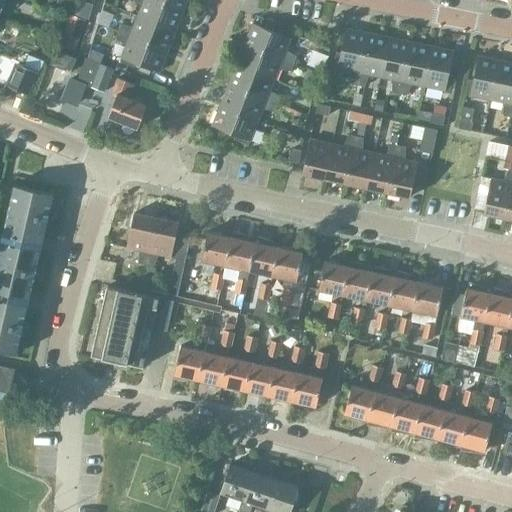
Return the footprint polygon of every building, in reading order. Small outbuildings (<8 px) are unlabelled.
[(0,0),(0,11),(4,1),(18,6),(20,0),(0,0)] [(77,0),(57,0),(55,7),(75,12),(79,0),(77,0)] [(176,31),(183,11),(154,0),(134,0),(142,5),(138,16),(176,31)] [(187,0),(154,0),(183,11),(187,0)] [(102,14),(99,24),(107,26),(109,16),(102,14)] [(70,15),(60,46),(75,51),(86,21),(70,15)] [(168,51),(176,31),(138,16),(134,27),(121,25),(119,32),(168,51)] [(245,45),(294,64),(297,57),(286,51),(292,34),(278,29),(276,32),(253,24),(245,45)] [(357,85),(368,33),(346,29),(341,53),(336,52),(333,68),(350,71),(350,84),(357,85)] [(160,72),(168,51),(119,32),(116,39),(127,45),(120,62),(134,67),(136,63),(160,72)] [(381,78),(389,38),(368,33),(357,85),(365,87),(369,75),(381,78)] [(24,65),(39,71),(43,62),(42,61),(49,43),(35,38),(24,65)] [(400,94),(410,42),(389,38),(381,78),(392,80),(392,93),(400,94)] [(423,86),(432,47),(410,42),(400,94),(407,96),(412,84),(423,86)] [(291,71),(294,64),(245,45),(237,65),(274,80),(279,69),(291,71)] [(432,47),(423,86),(450,92),(453,77),(448,76),(453,51),(432,47)] [(71,73),(77,59),(56,50),(50,65),(71,73)] [(92,51),(88,59),(99,64),(103,55),(92,51)] [(492,101),(500,61),(478,56),(473,81),(469,80),(465,95),(492,101)] [(88,59),(80,82),(93,87),(105,92),(114,69),(102,64),(99,64),(88,59)] [(511,117),(511,111),(511,63),(500,61),(492,101),(504,103),(503,116),(511,117)] [(39,71),(24,65),(23,68),(14,64),(5,87),(28,96),(38,73),(39,71)] [(270,91),(274,80),(237,65),(229,85),(278,104),(281,97),(270,91)] [(308,69),(305,78),(314,81),(317,73),(308,69)] [(138,129),(147,105),(129,97),(134,85),(118,79),(111,96),(115,98),(108,117),(124,123),(122,128),(124,133),(129,135),(134,133),(136,128),(138,129)] [(275,112),(278,104),(229,85),(221,105),(259,120),(263,109),(275,112)] [(360,107),(363,96),(355,94),(352,105),(360,107)] [(377,100),(374,110),(382,112),(384,102),(377,100)] [(329,116),(331,107),(318,104),(316,113),(329,116)] [(249,145),(259,120),(221,105),(213,126),(236,135),(234,139),(249,145)] [(471,131),(473,123),(471,122),(474,111),(463,108),(459,128),(471,131)] [(359,123),(361,114),(350,111),(348,120),(359,123)] [(361,114),(359,123),(366,124),(371,125),(373,116),(361,114)] [(443,125),(445,116),(432,114),(430,122),(443,125)] [(359,123),(356,137),(363,138),(366,124),(359,123)] [(433,154),(437,131),(425,128),(420,152),(433,154)] [(346,184),(356,137),(349,135),(344,147),(332,144),(325,179),(346,184)] [(367,188),(374,153),(363,151),(363,138),(356,137),(346,184),(367,188)] [(325,179),(332,144),(311,139),(303,174),(325,179)] [(388,193),(398,146),(391,144),(386,156),(374,153),(367,188),(388,193)] [(398,146),(388,193),(410,198),(417,163),(405,160),(406,147),(398,146)] [(293,149),(290,161),(299,163),(302,151),(293,149)] [(511,190),(511,170),(509,170),(504,182),(492,179),(484,214),(506,219),(511,190)] [(54,194),(14,185),(0,245),(0,350),(17,355),(30,299),(43,244),(54,194)] [(135,213),(127,248),(138,250),(139,263),(147,265),(157,218),(135,213)] [(142,286),(142,288),(151,290),(156,267),(154,266),(160,255),(171,257),(173,249),(187,252),(192,228),(178,225),(179,222),(157,218),(147,265),(142,286)] [(224,265),(230,237),(206,232),(199,260),(224,265)] [(247,270),(253,242),(230,237),(224,265),(247,270)] [(270,275),(276,247),(253,242),(247,270),(270,275)] [(276,247),(270,275),(294,280),(300,253),(276,247)] [(343,295),(349,267),(325,261),(319,290),(343,295)] [(366,300),(372,272),(349,267),(343,295),(366,300)] [(245,296),(249,281),(247,280),(249,272),(239,270),(238,278),(234,293),(232,300),(218,296),(216,305),(240,310),(243,295),(245,296)] [(389,305),(395,277),(372,272),(366,300),(389,305)] [(221,290),(225,276),(214,274),(211,288),(207,287),(203,301),(215,303),(218,290),(221,290)] [(412,310),(418,282),(395,277),(389,305),(412,310)] [(188,281),(186,293),(200,296),(203,284),(188,281)] [(170,282),(168,293),(177,296),(180,284),(170,282)] [(418,282),(412,310),(436,315),(442,287),(418,282)] [(268,301),(272,286),(261,283),(258,298),(268,301)] [(455,294),(451,315),(459,317),(457,329),(472,333),(469,344),(468,348),(458,345),(454,362),(474,367),(479,346),(481,346),(484,332),(483,331),(484,322),(490,294),(481,292),(482,288),(469,283),(468,289),(465,289),(464,295),(455,294)] [(135,365),(136,365),(151,296),(107,286),(92,355),(135,365)] [(490,294),(484,322),(508,327),(511,305),(511,298),(505,297),(506,293),(493,288),(492,294),(490,294)] [(292,305),(295,291),(285,289),(282,303),(292,305)] [(167,332),(174,302),(165,300),(159,330),(167,332)] [(338,320),(342,305),(332,302),(328,318),(338,320)] [(285,308),(282,321),(296,324),(298,311),(285,308)] [(362,325),(365,310),(355,308),(351,322),(362,325)] [(385,330),(389,315),(378,313),(375,328),(372,338),(381,340),(384,330),(385,330)] [(409,335),(412,320),(401,318),(398,333),(409,335)] [(433,340),(436,325),(425,323),(422,338),(433,340)] [(205,351),(207,343),(211,328),(200,325),(197,340),(195,349),(179,345),(170,343),(166,364),(176,366),(175,374),(199,380),(205,351)] [(231,348),(235,333),(224,330),(221,346),(231,348)] [(504,351),(507,336),(496,334),(493,349),(504,351)] [(255,353),(258,338),(247,336),(244,351),(255,353)] [(278,359),(282,344),(271,341),(267,356),(278,359)] [(422,354),(435,357),(438,347),(424,344),(422,354)] [(302,364),(305,349),(294,346),(291,362),(302,364)] [(222,385),(229,357),(205,351),(199,380),(222,385)] [(326,369),(326,365),(329,354),(317,352),(315,366),(326,369)] [(246,390),(252,362),(229,357),(222,385),(246,390)] [(269,396),(275,368),(252,362),(246,390),(269,396)] [(379,383),(383,368),(372,365),(369,380),(379,383)] [(0,411),(4,413),(14,370),(0,366),(0,411)] [(292,401),(299,373),(275,368),(269,396),(292,401)] [(402,390),(406,375),(395,372),(391,386),(402,390)] [(299,373),(292,401),(317,406),(322,379),(299,373)] [(426,396),(429,381),(419,378),(415,393),(426,396)] [(449,402),(453,387),(442,384),(438,399),(449,402)] [(369,420),(376,392),(352,385),(345,413),(369,420)] [(472,408),(476,393),(465,391),(461,405),(472,408)] [(392,426),(399,398),(376,392),(369,420),(392,426)] [(495,414),(499,400),(488,396),(484,411),(495,414)] [(415,432),(423,404),(399,398),(392,426),(415,432)] [(438,438),(446,410),(423,404),(415,432),(438,438)] [(511,408),(507,407),(503,422),(511,424),(511,408)] [(461,444),(469,416),(446,410),(438,438),(461,444)] [(469,416),(461,444),(485,451),(492,423),(469,416)] [(244,499),(253,472),(230,464),(221,491),(244,499)] [(266,507),(276,480),(253,472),(244,499),(239,511),(250,511),(254,503),(266,507)] [(280,511),(290,511),(299,488),(276,480),(266,507),(264,511),(276,511),(277,510),(280,511)] [(214,511),(220,496),(209,492),(201,511),(214,511)]
